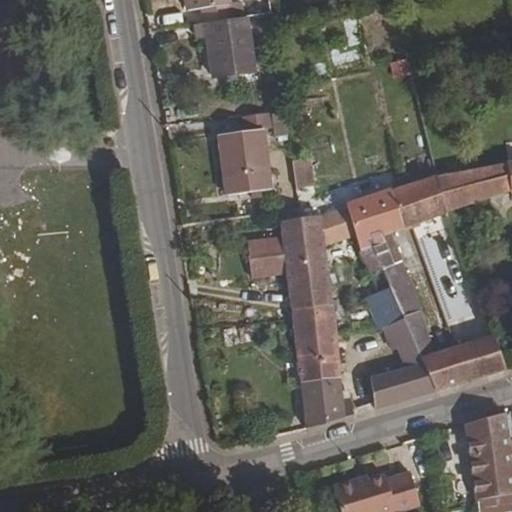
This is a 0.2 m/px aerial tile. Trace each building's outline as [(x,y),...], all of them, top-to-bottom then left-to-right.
[(232,0),(226,1),(226,0),(180,0),(182,9),(200,7),(203,22),(206,21),(241,16),(238,0),(232,0)] [(241,16),(206,21),(213,74),(254,68),(246,16),(241,16)] [(408,59),(389,63),(392,79),(411,75),(408,59)] [(267,109),(239,113),(241,127),(215,132),(223,190),(265,184),(256,125),(269,122),(267,109)] [(511,168),(442,181),(451,207),(511,193),(511,168)] [(432,182),(404,190),(415,227),(453,212),(451,207),(442,181),(432,182)] [(404,190),(397,193),(406,229),(415,227),(404,190)] [(397,193),(351,206),(358,231),(365,250),(382,245),(389,264),(397,262),(389,235),(406,229),(397,193)] [(351,206),(332,212),(338,237),(358,231),(351,206)] [(332,212),(324,215),(326,240),(338,237),(332,212)] [(299,218),(278,220),(280,240),(284,277),(286,289),(330,286),(326,240),(324,215),(299,218)] [(280,240),(255,243),(258,278),(284,277),(280,240)] [(382,245),(365,250),(373,276),(378,275),(381,285),(394,282),(389,264),(382,245)] [(406,316),(421,312),(412,284),(397,262),(389,264),(394,282),(399,295),(406,316)] [(330,286),(286,289),(287,307),(332,303),(330,286)] [(382,301),(397,348),(414,342),(406,316),(399,295),(382,301)] [(332,303),(287,307),(289,317),(293,359),(316,357),(316,335),(334,332),(332,303)] [(421,312),(406,316),(414,342),(423,369),(435,366),(432,357),(428,339),(421,312)] [(316,357),(293,359),(301,430),(348,417),(347,399),(340,399),(334,332),(316,335),(316,357)] [(454,350),(450,352),(453,359),(453,362),(454,366),(452,388),(507,372),(495,337),(454,350)] [(403,369),(366,381),(368,412),(432,393),(423,369),(414,342),(397,348),(403,369)] [(450,352),(432,357),(435,366),(423,369),(432,393),(452,388),(454,366),(453,362),(453,359),(450,352)] [(500,417),(463,428),(473,498),(507,494),(510,493),(506,464),(503,443),(500,417)] [(511,442),(503,443),(506,464),(511,463),(511,442)] [(397,511),(420,505),(410,472),(386,479),(385,475),(369,480),(359,483),(358,479),(334,486),(341,511),(397,511)] [(507,494),(473,498),(475,511),(503,511),(510,511),(507,494)]
